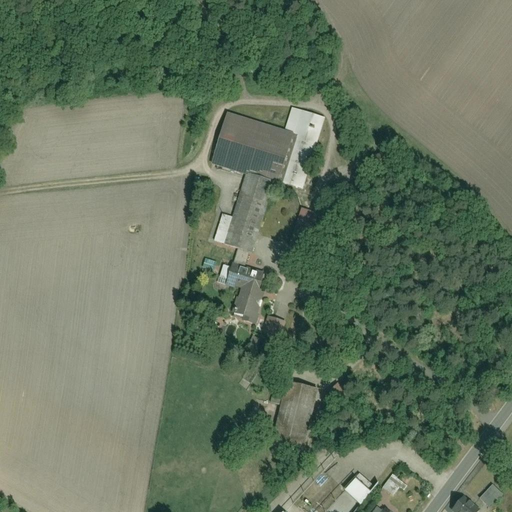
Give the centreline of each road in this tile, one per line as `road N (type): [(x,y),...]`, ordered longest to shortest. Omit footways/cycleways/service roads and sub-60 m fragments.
road 1 (track): [(0,193),(191,171),(218,109),(230,101),(323,108),(334,125),(322,179),(317,300)]
road 2 (tertiary): [(429,511),(511,400)]
road 3 (track): [(323,108),(341,68),(279,0)]
